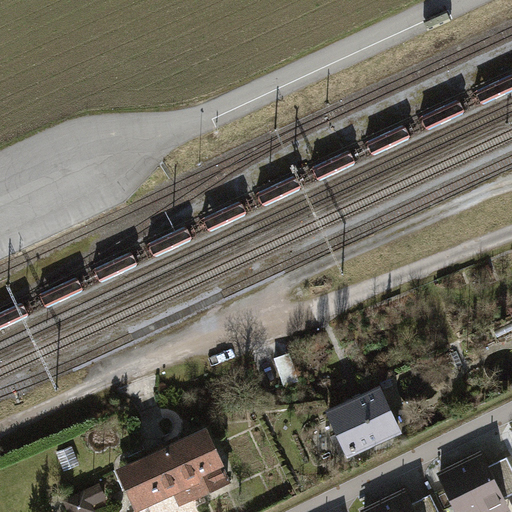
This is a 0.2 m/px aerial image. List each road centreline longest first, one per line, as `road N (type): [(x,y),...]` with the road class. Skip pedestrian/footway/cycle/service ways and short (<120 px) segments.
road 1 (residential): [(511,231),(134,369),(0,427)]
road 2 (unclassified): [(0,185),(196,121),(458,0)]
road 3 (residential): [(511,410),(306,511)]
